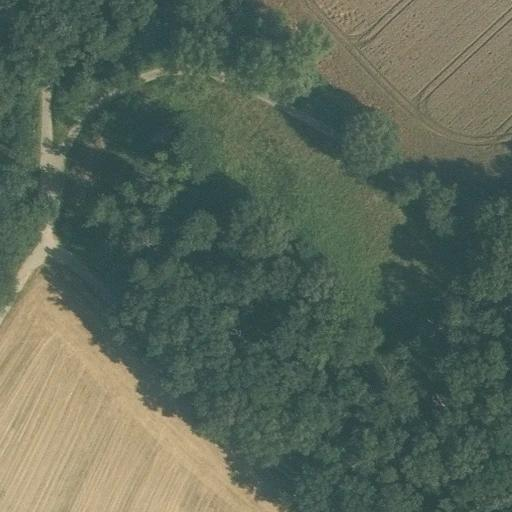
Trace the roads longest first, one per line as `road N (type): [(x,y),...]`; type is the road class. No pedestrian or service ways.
road 1 (track): [(41,236),(57,206),(55,181),(109,115),(140,84),(200,67),(468,202),(511,195)]
road 2 (track): [(351,511),(41,236)]
road 3 (track): [(105,0),(51,65),(41,109),(55,181)]
